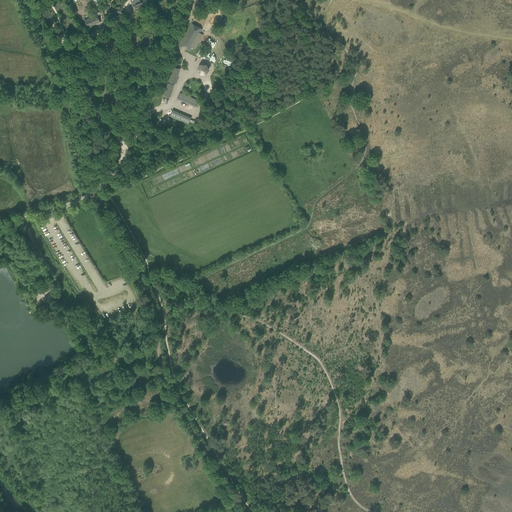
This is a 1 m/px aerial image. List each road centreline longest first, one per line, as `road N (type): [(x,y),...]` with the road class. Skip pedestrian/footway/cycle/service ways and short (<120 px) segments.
road 1 (track): [(136,262),(197,279),(307,227),(316,200),(356,168),(367,139),(352,110),(356,66),(322,18),(331,0)]
road 2 (track): [(368,511),(343,477),(338,410),(316,358),(272,328),(140,271)]
road 3 (unclassified): [(0,225),(100,186),(148,107),(174,26)]
road 4 (track): [(140,271),(167,388),(236,503)]
